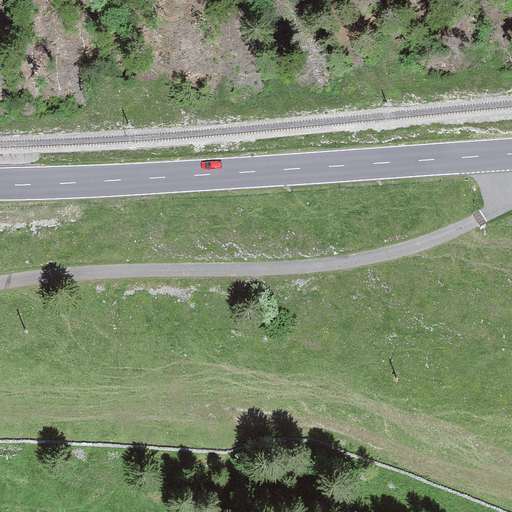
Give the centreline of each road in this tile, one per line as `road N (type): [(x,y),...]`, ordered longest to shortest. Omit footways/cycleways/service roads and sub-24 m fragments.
road 1 (track): [(511,199),(453,233),(360,262),(0,285)]
road 2 (secondary): [(511,154),(0,185)]
